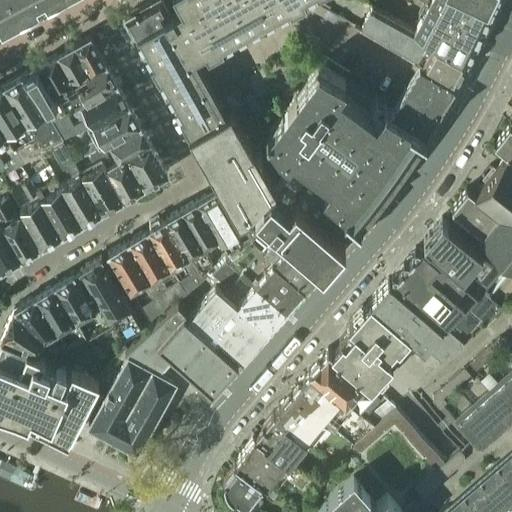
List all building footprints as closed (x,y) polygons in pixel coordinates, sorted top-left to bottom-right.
[(0,0),(0,32),(20,22),(7,0),(0,0)] [(7,0),(20,22),(59,0),(7,0)] [(126,18),(133,28),(167,9),(161,0),(148,0),(128,12),(126,18)] [(167,9),(133,28),(188,127),(224,107),(194,50),(253,19),(290,0),(180,0),(183,4),(168,12),(167,9)] [(425,0),(412,27),(467,57),(491,6),(478,0),(425,0)] [(422,57),(420,62),(418,61),(454,82),(454,81),(467,57),(412,27),(369,5),(359,25),(422,57)] [(73,43),(90,71),(106,62),(90,34),(73,43)] [(71,83),(86,74),(90,71),(73,43),(55,53),(71,83)] [(64,87),(71,83),(55,53),(37,64),(51,89),(58,101),(69,95),(64,87)] [(308,176),(312,179),(358,221),(362,215),(358,212),(384,179),(385,180),(396,165),(395,164),(418,130),(423,133),(426,129),(454,82),(418,61),(390,108),(384,104),(375,116),(339,89),(345,80),(317,62),(272,123),(266,133),(287,159),(294,151),(314,169),(308,176)] [(86,98),(116,81),(106,62),(90,71),(86,74),(88,78),(77,84),(83,93),(70,100),(72,105),(80,101),(86,98)] [(58,101),(51,89),(37,64),(22,73),(22,72),(21,73),(38,96),(52,119),(64,112),(58,101)] [(63,139),(58,131),(52,119),(38,96),(21,73),(4,82),(25,120),(34,136),(14,148),(22,162),(52,146),(63,139)] [(87,126),(129,102),(116,81),(86,98),(80,101),(72,105),(74,108),(78,106),(84,117),(58,131),(63,139),(87,126)] [(2,83),(0,84),(0,124),(5,131),(14,148),(34,136),(25,120),(4,82),(3,83),(2,83)] [(223,89),(231,104),(242,99),(235,83),(223,89)] [(108,140),(140,122),(129,102),(87,126),(94,138),(79,146),(83,156),(87,154),(104,145),(110,142),(108,140)] [(463,190),(451,206),(449,208),(480,232),(478,234),(511,260),(511,121),(510,121),(495,141),(494,141),(493,141),(492,141),(492,142),(491,143),(491,144),(492,145),(492,146),(493,146),(494,146),(496,146),(505,153),(495,165),(492,163),(491,164),(490,163),(482,174),(483,175),(481,177),(484,180),(473,195),(469,191),(468,188),(468,187),(467,187),(467,186),(466,186),(465,186),(464,187),(463,188),(463,189),(463,190)] [(126,151),(149,138),(140,122),(108,140),(110,142),(118,156),(126,151)] [(0,124),(0,167),(3,173),(22,162),(14,148),(5,131),(0,124)] [(358,221),(312,179),(308,176),(288,199),(274,186),(242,126),(201,150),(221,185),(239,216),(256,206),(281,227),(323,261),(330,252),(358,221)] [(149,138),(126,151),(145,182),(167,169),(149,138)] [(68,164),(74,160),(63,139),(52,146),(64,166),(68,164)] [(80,172),(102,207),(122,195),(105,163),(112,158),(104,145),(87,154),(92,165),(80,172)] [(105,163),(122,195),(145,182),(126,151),(118,156),(118,157),(113,160),(112,158),(105,163)] [(60,182),(81,219),(102,207),(80,172),(74,160),(68,164),(74,175),(60,182)] [(19,206),(40,243),(61,231),(39,194),(29,177),(21,182),(31,199),(19,206)] [(39,194),(61,231),(81,219),(60,182),(39,194)] [(245,225),(239,216),(221,185),(195,199),(219,238),(220,239),(245,225)] [(0,221),(19,256),(38,245),(8,193),(0,197),(0,221)] [(212,262),(204,245),(219,238),(195,199),(165,216),(188,252),(200,274),(203,271),(212,262)] [(247,226),(252,235),(260,225),(263,227),(268,221),(266,220),(268,218),(266,215),(247,226)] [(508,270),(442,216),(442,215),(423,237),(425,239),(489,295),(508,270)] [(177,280),(185,293),(202,278),(200,274),(188,252),(165,216),(146,228),(169,266),(182,258),(191,272),(177,280)] [(0,266),(19,256),(0,221),(0,266)] [(263,248),(273,256),(272,256),(303,284),(304,283),(323,261),(281,227),(263,248)] [(126,239),(148,278),(167,309),(177,299),(185,293),(177,280),(167,287),(158,272),(169,266),(146,228),(126,239)] [(167,309),(148,278),(126,239),(108,249),(130,288),(143,280),(153,298),(140,305),(150,323),(167,309)] [(501,305),(489,295),(425,239),(419,245),(418,245),(418,246),(418,245),(417,246),(416,247),(416,248),(415,249),(416,249),(415,249),(416,249),(408,258),(407,258),(406,258),(406,259),(406,258),(405,259),(405,260),(404,261),(405,261),(404,261),(405,261),(404,262),(397,270),(396,270),(396,271),(395,271),(394,272),(394,273),(393,273),(394,274),(393,274),(394,274),(393,274),(446,321),(460,305),(464,309),(467,305),(486,322),(501,305)] [(243,304),(243,305),(267,325),(285,304),(254,277),(224,251),(212,262),(203,271),(243,304)] [(143,329),(103,257),(101,254),(73,270),(94,307),(97,311),(103,307),(125,345),(143,329)] [(303,284),(272,256),(254,277),(285,304),(303,284)] [(97,311),(94,307),(73,270),(53,282),(75,318),(84,334),(88,330),(78,316),(87,310),(91,315),(97,311)] [(238,358),(267,325),(243,305),(243,304),(203,271),(200,274),(202,278),(185,293),(177,299),(187,308),(185,310),(222,343),(238,358)] [(389,277),(369,299),(410,333),(419,341),(424,346),(441,359),(450,352),(463,342),(443,325),(389,277)] [(84,334),(75,318),(53,282),(35,292),(56,329),(67,321),(78,337),(84,334)] [(56,329),(35,292),(14,305),(42,337),(44,337),(49,333),(59,347),(65,343),(56,329)] [(212,387),(238,358),(222,343),(185,310),(187,308),(177,299),(167,309),(150,323),(143,329),(125,345),(124,346),(127,350),(89,419),(136,445),(175,375),(160,367),(173,352),(212,387)] [(339,337),(332,347),(336,351),(370,382),(379,372),(392,358),(401,365),(419,341),(410,333),(369,299),(339,337)] [(44,337),(42,337),(14,305),(1,335),(38,350),(54,357),(57,349),(41,343),(43,338),(44,337)] [(38,350),(1,335),(0,337),(0,396),(28,408),(71,430),(99,376),(54,358),(54,357),(38,350)] [(500,335),(469,362),(476,369),(501,346),(505,351),(511,345),(503,335),(500,335)] [(373,420),(364,414),(377,397),(373,394),(378,389),(370,382),(336,351),(332,347),(331,348),(328,346),(310,367),(371,422),(373,420)] [(292,389),(351,439),(371,422),(310,367),(292,389)] [(470,374),(464,367),(433,393),(432,398),(439,407),(447,401),(443,397),(470,374)] [(511,389),(511,371),(503,380),(511,389)] [(509,420),(511,416),(511,389),(503,380),(487,394),(509,420)] [(273,410),(304,435),(331,456),(351,439),(292,389),(274,410),(273,409),(273,410)] [(492,434),(509,420),(487,394),(470,409),(492,434)] [(435,468),(444,460),(395,404),(351,443),(359,452),(394,421),(435,468)] [(470,409),(457,420),(477,443),(482,443),(492,434),(470,409)] [(260,437),(286,457),(304,435),(273,410),(258,429),(263,433),(260,437)] [(260,437),(254,433),(235,459),(262,478),(267,482),(277,468),(302,487),(311,476),(286,457),(260,437)] [(511,446),(437,511),(496,511),(511,498),(511,446)] [(464,453),(458,448),(414,486),(422,495),(463,460),(464,453)] [(267,482),(262,478),(235,459),(223,473),(222,474),(223,476),(223,479),(224,482),(225,484),(227,487),(228,489),(230,491),(232,493),(234,494),(235,493),(245,500),(246,498),(256,505),(262,497),(260,495),(265,489),(268,491),(265,495),(273,500),(279,492),(267,482)] [(399,511),(402,509),(387,491),(371,505),(365,498),(370,493),(353,474),(310,511),(399,511)]
